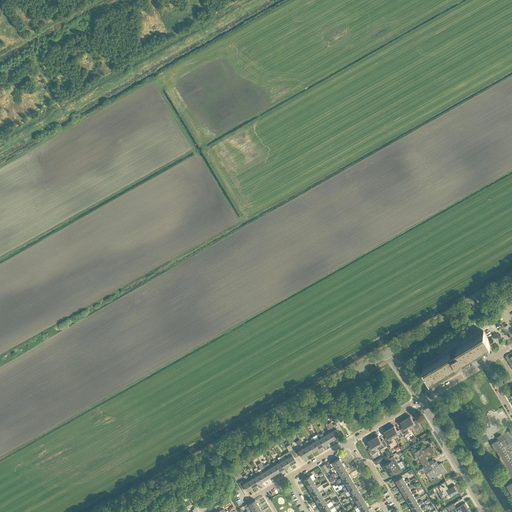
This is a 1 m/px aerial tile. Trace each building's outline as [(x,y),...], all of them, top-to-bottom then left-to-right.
[(430,378),(458,361),(458,363),(465,362),(463,358),(491,342),(484,330),(423,366),(430,378)] [(410,415),(405,418),(410,427),(413,425),(415,428),(420,425),(416,420),(414,421),(410,415)] [(410,427),(405,418),(400,421),(404,427),(401,429),(404,434),(409,432),(408,429),(410,427)] [(340,434),(336,428),(336,427),(334,423),(329,426),(331,430),(330,431),(334,437),(340,434)] [(394,425),(389,428),(394,437),(397,435),(399,438),(403,435),(400,430),(398,431),(394,425)] [(330,431),(331,430),(329,426),(327,428),(329,432),(326,434),(325,434),(329,441),(334,437),(330,431)] [(394,437),(389,428),(384,431),(387,437),(385,439),(388,444),(393,441),(391,438),(394,437)] [(498,439),(491,443),(495,450),(497,449),(500,456),(499,456),(503,463),(504,463),(508,469),(507,470),(511,477),(511,476),(511,481),(506,485),(511,494),(511,445),(510,441),(511,440),(511,433),(510,429),(497,436),(498,439)] [(325,434),(326,434),(323,430),(321,431),(324,435),(320,437),(319,437),(323,444),(329,441),(325,434)] [(319,437),(320,437),(318,433),(316,434),(318,438),(315,440),(314,441),(318,447),(323,444),(319,437)] [(378,435),(372,438),(378,446),(380,449),(382,448),(387,445),(384,439),(381,441),(378,435)] [(314,441),(315,440),(312,436),(310,437),(313,441),(309,443),(309,444),(313,450),(318,447),(314,441)] [(378,446),(372,438),(367,441),(371,447),(368,448),(372,454),(376,451),(375,448),(378,446)] [(309,444),(309,443),(307,439),(305,441),(307,445),(304,447),(303,447),(307,454),(313,450),(309,444)] [(303,447),(304,447),(302,443),(300,444),(302,448),(295,452),(298,458),(301,456),(302,457),(307,454),(303,447)] [(418,456),(424,467),(430,464),(426,456),(434,451),(431,445),(422,450),(421,448),(415,451),(416,453),(415,454),(417,457),(418,456)] [(292,448),(288,451),(290,455),(287,457),(286,457),(290,464),(296,461),(294,457),(297,456),(292,448)] [(286,457),(287,457),(284,453),(283,454),(285,458),(281,460),(281,461),(285,467),(290,464),(286,457)] [(383,465),(386,470),(398,463),(393,455),(388,458),(389,461),(383,465)] [(281,461),(281,460),(279,456),(277,457),(279,461),(276,463),(275,464),(279,470),(285,467),(281,461)] [(342,463),(338,458),(332,462),(334,465),(330,467),(332,470),(336,468),(335,467),(342,463)] [(275,464),(276,463),(274,459),(272,461),(274,464),(271,467),(270,467),(274,474),(279,470),(275,464)] [(260,462),(257,464),(261,470),(262,472),(260,473),(259,474),(263,480),(268,477),(264,470),(265,470),(260,462)] [(432,467),(430,464),(424,467),(424,468),(426,472),(433,484),(440,480),(437,475),(442,473),(443,474),(447,472),(441,462),(432,467)] [(270,467),(271,467),(268,463),(266,464),(269,468),(265,470),(264,470),(268,477),(274,474),(270,467)] [(345,469),(342,463),(335,467),(336,468),(338,472),(334,474),(335,476),(339,474),(339,473),(345,469)] [(398,463),(386,470),(389,475),(395,471),(397,474),(402,470),(398,463)] [(325,473),(329,471),(325,464),(320,466),(325,473)] [(259,474),(260,473),(257,469),(255,470),(258,474),(254,476),(254,477),(258,483),(263,480),(259,474)] [(348,474),(345,469),(339,473),(339,474),(341,477),(337,479),(338,481),(342,479),(342,478),(348,474)] [(254,477),(254,476),(252,472),(250,474),(252,477),(249,480),(248,480),(252,487),(258,483),(254,477)] [(352,480),(348,474),(342,478),(342,479),(344,482),(341,485),(342,487),(346,484),(345,484),(352,480)] [(303,479),(306,485),(313,481),(317,479),(316,477),(312,479),(310,475),(303,479)] [(248,480),(249,480),(247,476),(246,476),(245,477),(247,481),(243,483),(241,481),(238,482),(242,489),(245,487),(247,490),(252,487),(248,480)] [(405,481),(402,476),(396,480),(399,486),(406,482),(410,480),(409,478),(405,481)] [(355,485),(352,480),(345,484),(346,484),(348,488),(344,490),(345,492),(349,490),(348,489),(355,485)] [(316,485),(313,481),(306,485),(310,490),(316,486),(317,487),(320,485),(319,483),(316,485)] [(442,483),(437,486),(439,489),(437,490),(442,497),(451,492),(453,496),(459,492),(454,485),(449,488),(446,484),(448,483),(446,481),(442,483)] [(408,486),(406,482),(399,486),(402,492),(409,488),(413,486),(412,484),(408,486)] [(358,491),(355,485),(348,489),(349,490),(351,493),(347,496),(348,498),(352,495),(351,494),(358,491)] [(319,490),(317,487),(316,486),(310,490),(313,496),(319,492),(320,492),(324,490),(322,488),(319,490)] [(411,491),(409,488),(402,492),(405,497),(412,493),(416,491),(415,489),(411,491)] [(361,496),(358,491),(351,494),(352,495),(354,499),(350,501),(351,503),(355,501),(355,500),(361,496)] [(322,496),(320,492),(319,492),(313,496),(316,501),(323,497),(323,498),(327,495),(326,493),(322,496)] [(415,497),(412,493),(405,497),(409,502),(415,498),(416,499),(420,496),(418,494),(415,497)] [(365,501),(361,496),(355,500),(355,501),(357,504),(353,506),(355,508),(358,506),(358,505),(365,501)] [(325,501),(323,498),(323,497),(316,501),(319,506),(326,502),(326,503),(330,501),(329,499),(325,501)] [(418,502),(416,499),(415,498),(409,502),(412,508),(419,504),(423,502),(422,500),(418,502)] [(228,499),(221,503),(223,508),(231,504),(228,499)] [(249,505),(251,508),(251,509),(258,505),(254,499),(248,503),(244,505),(245,507),(249,505)] [(368,507),(365,501),(358,505),(358,506),(360,510),(357,511),(356,511),(362,511),(368,507)] [(328,507),(326,503),(326,502),(319,506),(323,511),(329,508),(330,509),(333,506),(332,504),(328,507)] [(470,511),(465,502),(455,508),(453,503),(446,507),(449,511),(470,511)] [(419,504),(412,508),(414,511),(416,511),(422,509),(422,510),(430,505),(428,503),(421,508),(419,504)]
